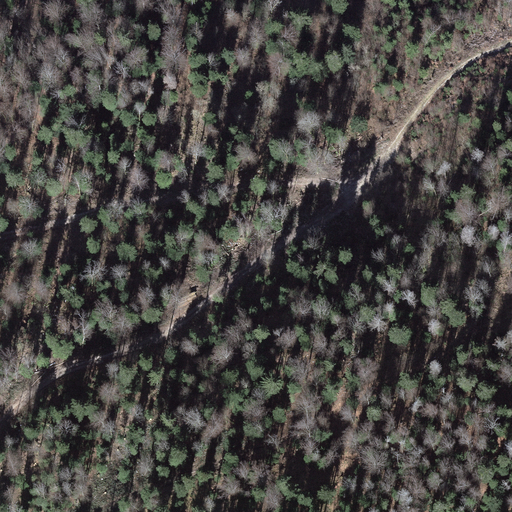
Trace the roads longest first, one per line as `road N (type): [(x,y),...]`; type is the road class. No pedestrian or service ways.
road 1 (track): [(93,511),(250,453),(366,388),(408,374),(448,342),(511,320)]
road 2 (track): [(0,426),(59,369),(135,349),(180,324),(365,178)]
road 3 (track): [(0,233),(179,193),(365,178)]
road 4 (track): [(365,178),(446,77),(476,52),(511,38)]
